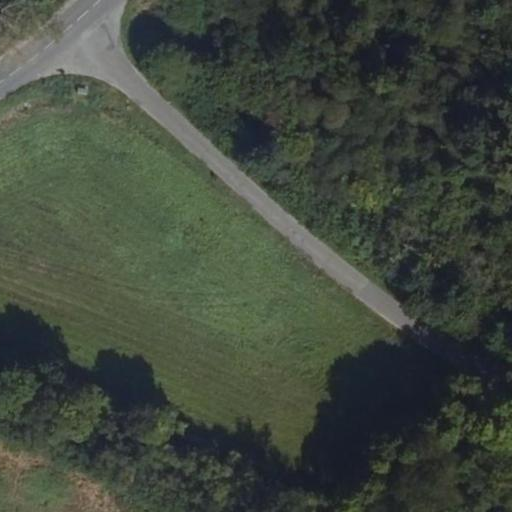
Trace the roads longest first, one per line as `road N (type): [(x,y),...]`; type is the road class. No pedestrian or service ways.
road 1 (unclassified): [(70,25),(314,249),(411,324),(511,385)]
road 2 (track): [(253,511),(0,406)]
